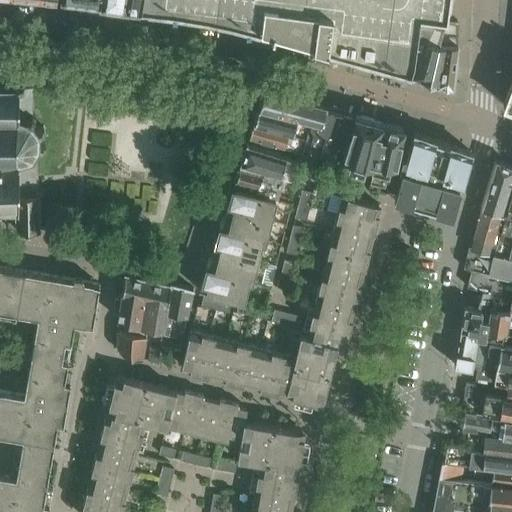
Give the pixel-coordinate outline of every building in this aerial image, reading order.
[(102,0),(101,6),(127,9),(128,0),(102,0)] [(128,0),(127,9),(140,11),(141,0),(128,0)] [(434,20),(444,21),(457,23),(457,20),(447,19),(449,0),(141,0),(140,11),(159,12),(202,19),(247,29),(412,75),(419,48),(421,48),(433,30),(434,20)] [(412,75),(437,82),(445,44),(437,42),(440,33),(444,21),(434,20),(433,30),(421,48),(419,48),(412,75)] [(437,42),(445,44),(445,42),(457,43),(457,23),(444,21),(440,33),(437,42)] [(445,42),(445,44),(437,82),(452,86),(457,43),(445,42)] [(0,210),(0,205),(15,205),(15,214),(12,214),(12,217),(15,217),(15,228),(39,228),(39,216),(42,216),(42,214),(39,214),(39,204),(42,204),(42,202),(39,202),(39,193),(42,192),(42,190),(39,190),(38,189),(37,176),(36,160),(35,159),(36,158),(33,152),(38,145),(44,147),(46,143),(39,141),(39,132),(45,129),(44,125),(38,127),(32,120),(36,114),(33,112),(32,112),(32,84),(24,84),(24,82),(18,81),(17,76),(12,76),(12,82),(0,81),(0,210)] [(511,81),(503,104),(511,107),(511,81)] [(309,125),(309,128),(319,131),(326,106),(264,89),(263,92),(257,110),(309,125)] [(306,139),(302,153),(342,164),(343,156),(355,114),(326,106),(319,131),(309,128),(308,131),(294,127),(292,135),(306,139)] [(309,125),(257,110),(253,124),(292,135),(294,127),(308,131),(309,128),(309,125)] [(380,121),(355,114),(343,156),(342,164),(367,172),(369,164),(380,121)] [(374,173),(373,178),(390,183),(395,165),(403,128),(380,121),(369,164),(367,172),(374,173)] [(294,150),(302,153),(306,139),(292,135),(253,124),(249,137),(284,147),(285,143),(295,146),(294,150)] [(394,200),(451,217),(470,151),(414,132),(414,133),(394,200)] [(240,164),(269,173),(292,179),(297,160),(286,156),(272,151),(247,143),(240,164)] [(473,238),(491,243),(511,171),(511,166),(495,159),(480,207),(481,207),(473,236),(473,238)] [(269,173),(240,164),(234,183),(264,191),(269,173)] [(390,183),(373,178),(371,187),(388,191),(390,183)] [(228,210),(270,221),(275,199),(235,189),(235,190),(234,195),(230,193),(225,209),(228,210)] [(296,216),(307,219),(313,192),(302,189),(296,216)] [(511,193),(500,237),(511,239),(511,193)] [(338,213),(376,222),(381,204),(343,194),(338,213)] [(218,229),(265,240),(270,221),(228,210),(227,214),(224,213),(218,229)] [(333,230),(372,240),(376,222),(338,213),(333,230)] [(287,251),(298,254),(305,227),(294,224),(287,251)] [(217,233),(212,249),(256,260),(261,240),(264,241),(265,240),(218,229),(222,230),(221,234),(217,233)] [(333,230),(329,247),(367,257),(372,240),(333,230)] [(511,239),(500,237),(496,253),(511,256),(511,239)] [(511,278),(511,256),(496,253),(489,251),(491,243),(473,238),(471,246),(469,245),(463,267),(471,269),(486,272),(511,278)] [(325,265),(363,274),(367,257),(329,247),(325,265)] [(205,269),(251,280),(256,260),(212,249),(215,250),(214,254),(210,253),(205,269)] [(278,286),(289,288),(296,262),(285,259),(278,286)] [(0,511),(41,511),(43,503),(47,482),(50,461),(51,456),(52,449),(53,444),(54,442),(57,421),(59,412),(62,391),(64,381),(68,361),(73,331),(74,326),(74,322),(86,324),(86,323),(92,324),(94,313),(99,283),(93,282),(84,280),(82,277),(75,275),(73,278),(62,276),(57,275),(0,265),(0,433),(18,436),(23,437),(23,438),(22,443),(21,450),(20,456),(18,464),(14,463),(12,476),(10,475),(0,473),(0,511)] [(363,274),(325,265),(320,282),(358,292),(363,274)] [(251,280),(205,269),(208,270),(207,274),(204,273),(199,289),(200,289),(243,300),(248,280),(251,280)] [(511,278),(486,272),(471,269),(467,286),(482,289),(511,296),(511,278)] [(164,327),(171,282),(125,271),(118,318),(117,346),(122,352),(145,357),(151,324),(164,327)] [(171,282),(164,327),(165,327),(164,333),(172,335),(176,314),(187,317),(193,287),(171,282)] [(320,282),(316,300),(354,309),(358,292),(320,282)] [(465,305),(461,328),(479,331),(477,341),(511,346),(511,296),(482,289),(482,290),(477,307),(465,305)] [(201,305),(215,308),(218,298),(204,295),(201,305)] [(218,298),(215,308),(229,311),(231,302),(218,298)] [(237,311),(251,314),(254,303),(240,300),(237,311)] [(316,300),(311,317),(350,327),(354,309),(316,300)] [(254,303),(251,314),(264,318),(267,306),(254,303)] [(272,319),(285,323),(288,312),(274,308),(272,319)] [(288,312),(285,323),(299,326),(302,315),(288,312)] [(307,336),(337,344),(345,346),(350,327),(311,317),(307,336)] [(181,367),(199,372),(209,333),(190,328),(181,367)] [(479,331),(461,328),(454,364),(472,367),(472,366),(473,366),(477,341),(479,331)] [(199,372),(217,376),(226,337),(209,333),(199,372)] [(301,334),(296,355),(286,393),(312,400),(322,403),(337,344),(307,336),(301,334)] [(217,376),(234,380),(244,342),(226,337),(217,376)] [(476,377),(488,379),(490,367),(505,368),(511,369),(511,346),(477,341),(473,366),(478,367),(476,377)] [(234,380),(251,385),(261,346),(244,342),(234,380)] [(251,385),(269,389),(278,351),(261,346),(251,385)] [(269,389),(286,393),(296,355),(278,351),(269,389)] [(490,367),(488,379),(508,382),(511,382),(511,369),(505,368),(490,367)] [(107,410),(145,420),(158,423),(167,387),(116,374),(114,384),(107,410)] [(466,383),(465,389),(505,395),(508,382),(488,379),(476,377),(475,384),(466,383)] [(166,424),(185,429),(195,391),(175,386),(166,424)] [(511,396),(505,395),(465,389),(462,408),(465,408),(511,415),(511,396)] [(211,395),(195,391),(185,429),(202,433),(211,395)] [(202,433),(219,438),(229,400),(211,395),(202,433)] [(229,400),(219,438),(239,443),(237,457),(238,457),(243,428),(242,427),(243,423),(244,424),(245,420),(247,405),(229,400)] [(511,415),(465,408),(462,426),(469,428),(479,429),(494,431),(493,434),(511,437),(511,415)] [(103,427),(141,437),(145,420),(107,410),(103,427)] [(238,457),(260,461),(299,467),(305,430),(245,420),(244,424),(243,423),(242,427),(243,428),(238,457)] [(103,427),(98,444),(136,454),(141,437),(103,427)] [(479,429),(469,428),(466,445),(466,447),(511,453),(511,437),(493,434),(494,431),(479,429)] [(464,463),(475,464),(511,469),(511,453),(466,447),(466,445),(449,443),(446,446),(444,461),(464,463)] [(98,444),(94,462),(132,471),(136,454),(98,444)] [(159,453),(173,457),(175,448),(161,445),(159,453)] [(181,459),(195,462),(197,453),(183,450),(181,459)] [(197,453),(195,462),(208,466),(210,457),(197,453)] [(217,468),(235,471),(236,462),(218,459),(217,468)] [(299,467),(260,461),(259,466),(258,471),(257,478),(296,484),(299,467)] [(442,461),(439,477),(462,479),(464,463),(444,461),(442,461)] [(94,462),(89,479),(127,489),(132,471),(94,462)] [(511,469),(475,464),(474,472),(490,475),(489,483),(511,485),(511,469)] [(159,479),(171,481),(174,468),(163,465),(159,479)] [(432,511),(467,511),(471,498),(474,481),(462,479),(439,477),(436,497),(432,511)] [(254,495),(293,502),(296,484),(257,478),(255,489),(254,495)] [(85,497),(123,506),(127,489),(89,479),(85,497)] [(171,481),(159,479),(156,492),(167,495),(171,481)] [(471,498),(511,504),(511,485),(489,483),(474,481),(471,498)] [(210,511),(221,511),(225,495),(214,493),(210,511)] [(254,495),(250,511),(291,511),(293,502),(254,495)] [(121,511),(123,506),(85,497),(80,511),(121,511)] [(511,511),(511,504),(471,498),(467,511),(511,511)] [(150,511),(162,511),(165,503),(154,500),(150,511)]
